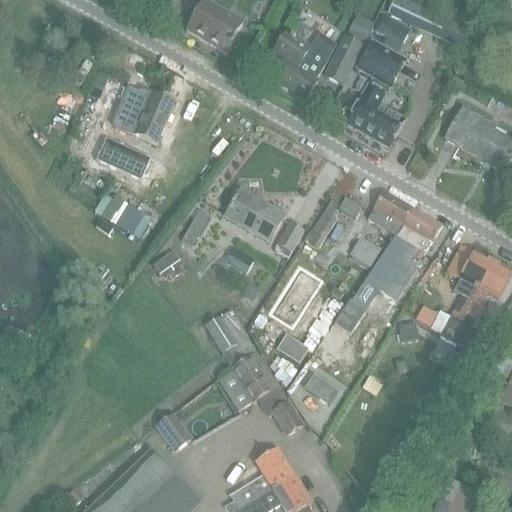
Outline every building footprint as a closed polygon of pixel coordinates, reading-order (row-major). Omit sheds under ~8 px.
[(220,0),(220,1),(237,11),(242,2),(237,0),(220,0)] [(396,0),(389,16),(433,37),(451,45),(459,28),(400,0),(396,0)] [(204,5),(197,17),(187,34),(225,57),(243,28),(204,5)] [(376,33),(404,48),(412,33),(384,17),(376,33)] [(350,38),(365,46),(375,28),(359,20),(350,38)] [(284,62),(272,80),(306,103),(318,84),(317,83),(325,71),(322,69),(334,52),(333,51),(332,53),(324,47),(325,46),(322,44),(321,45),(317,43),(318,42),(317,41),(310,52),(295,42),(296,41),(293,39),(292,40),(288,38),(289,36),(288,36),(275,55),(284,62)] [(325,80),(343,89),(363,50),(345,41),(325,80)] [(389,152),(405,124),(379,109),(389,90),(391,91),(406,65),(373,46),(358,72),(375,82),(370,90),(369,90),(347,128),(389,152)] [(410,78),(424,83),(429,72),(414,66),(410,78)] [(127,91),(111,128),(123,134),(156,149),(175,107),(142,92),(140,97),(127,91)] [(511,144),(474,123),(476,119),(464,112),(446,143),(505,176),(511,163),(511,144)] [(141,185),(151,162),(150,162),(113,146),(107,143),(97,165),(141,185)] [(241,194),(231,211),(226,220),(270,246),(285,219),(241,194)] [(369,224),(397,241),(414,213),(386,196),(369,224)] [(309,248),(316,252),(338,213),(356,222),(362,211),(347,202),(342,210),(333,205),(309,248)] [(114,227),(139,243),(152,223),(126,207),(114,227)] [(184,244),(196,250),(213,220),(201,213),(184,244)] [(378,270),(366,288),(396,307),(417,273),(412,269),(420,256),(426,259),(443,230),(414,213),(401,235),(398,241),(378,270)] [(277,246),(292,254),(302,236),(287,227),(277,246)] [(352,259),(372,271),(382,253),(362,242),(352,259)] [(464,252),(450,278),(459,283),(453,294),(462,299),(455,312),(466,318),(494,266),(475,255),(474,257),(464,252)] [(162,282),(181,267),(173,256),(153,271),(162,282)] [(511,275),(494,266),(466,318),(462,325),(474,331),(485,311),(482,309),(488,299),(498,304),(511,278),(511,275)] [(350,307),(334,331),(350,341),(365,317),(352,308),(350,307)] [(206,332),(230,371),(255,355),(230,317),(206,332)] [(440,340),(451,346),(462,325),(451,319),(440,340)] [(462,325),(451,346),(475,359),(486,338),(474,331),(462,325)] [(256,358),(249,363),(232,374),(253,407),(258,404),(268,421),(273,418),(287,439),(302,429),(256,358)] [(389,392),(396,380),(382,372),(375,383),(389,392)] [(511,388),(509,387),(500,404),(511,410),(511,388)] [(157,431),(176,455),(191,443),(172,419),(157,431)] [(89,511),(193,511),(201,505),(152,453),(89,511)] [(225,511),(240,511),(294,479),(278,453),(254,467),(263,481),(229,501),(232,507),(225,511)] [(414,485),(451,506),(462,511),(475,511),(482,499),(423,468),(414,485)] [(294,479),(240,511),(275,511),(281,509),(283,511),(304,511),(311,508),(294,479)]
